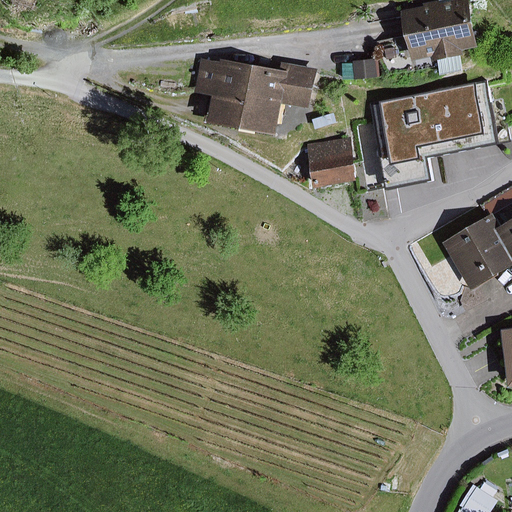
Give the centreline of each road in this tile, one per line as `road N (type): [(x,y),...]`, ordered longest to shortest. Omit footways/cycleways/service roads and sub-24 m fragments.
road 1 (residential): [(0,69),(40,73),(249,158),(390,240)]
road 2 (residential): [(390,240),(487,428)]
road 3 (residential): [(511,174),(390,240)]
